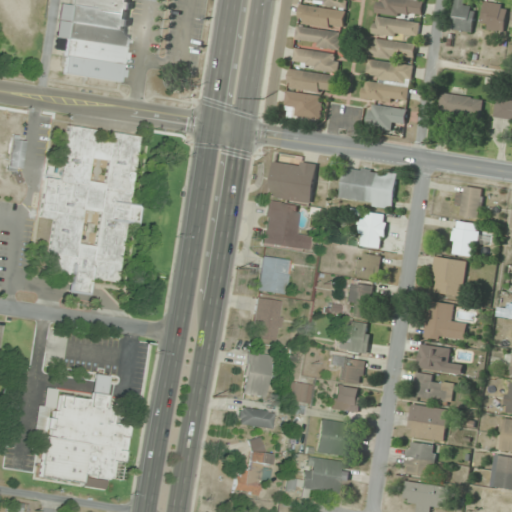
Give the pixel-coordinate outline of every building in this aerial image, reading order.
[(130,0),(70,0),(70,4),(59,3),(55,36),(66,38),(61,74),(120,81),(130,0)] [(378,0),(377,12),(423,18),(425,0),(378,0)] [(454,0),(454,31),(475,31),(475,2),(468,2),(468,0),(454,0)] [(509,5),(486,1),(482,26),(505,30),(509,5)] [(300,23),(345,28),(347,10),(302,5),(300,23)] [(422,22),(377,16),(374,33),(419,39),(422,22)] [(341,48),(343,31),(299,27),(297,44),(341,48)] [(417,41),(371,41),(371,58),(417,58),(417,41)] [(294,66),(340,71),(342,54),(297,48),(294,66)] [(415,65),(370,60),(368,79),(366,78),(363,97),(409,103),(411,85),(412,85),(415,65)] [(289,86),(335,94),(338,76),(292,69),(289,86)] [(286,112),(323,117),(326,96),(288,91),(286,112)] [(441,112),(482,117),(485,98),(443,93),(441,112)] [(511,94),(508,94),(507,99),(497,98),(496,122),(511,122),(511,94)] [(409,110),(372,103),(368,125),(395,130),(396,121),(407,122),(409,110)] [(138,136),(110,132),(109,141),(95,139),(96,130),(66,126),(59,179),(44,177),(39,217),(52,219),(45,271),(71,274),(69,292),(88,294),(90,279),(117,282),(125,222),(136,223),(139,205),(129,204),(138,136)] [(5,170),(18,173),(25,140),(15,138),(15,137),(13,137),(5,170)] [(319,163),(274,158),(270,198),(314,203),(319,163)] [(395,208),(400,172),(346,166),(341,201),(395,208)] [(465,207),(463,214),(477,219),(486,192),(462,184),(456,204),(465,207)] [(307,250),(308,235),(297,233),(300,204),(265,201),(261,245),(307,250)] [(385,248),(389,215),(365,211),(360,245),(385,248)] [(477,256),(481,223),(456,221),(452,253),(477,256)] [(469,261),(438,256),(432,292),(464,297),(469,261)] [(256,292),(285,295),(288,260),(260,257),(256,292)] [(353,316),(370,318),(375,286),(349,282),(346,303),(355,305),(353,316)] [(282,301),(255,298),(250,339),(277,342),(282,301)] [(456,305),(432,301),(426,336),(461,341),(464,322),(453,321),(456,305)] [(369,354),(373,324),(341,319),(340,328),(350,329),(348,341),(339,340),(337,349),(369,354)] [(454,348),(423,343),(419,367),(462,375),(464,364),(452,362),(454,348)] [(241,395),(266,398),(270,354),(245,352),(241,395)] [(364,384),(367,360),(331,355),(330,365),(340,366),(338,380),(364,384)] [(37,477),(107,486),(110,467),(122,469),(130,406),(104,402),(108,376),(92,374),(89,399),(56,395),(57,389),(45,387),(42,406),(37,405),(33,431),(43,433),(37,477)] [(415,397),(453,402),(456,379),(418,374),(415,397)] [(295,413),(310,411),(306,382),(284,385),(286,403),(293,402),(295,413)] [(360,413),(363,388),(334,385),(332,410),(360,413)] [(408,436),(446,442),(451,409),(413,403),(408,436)] [(272,411),(239,408),(237,426),(271,428),(272,411)] [(498,450),(511,451),(511,419),(502,418),(498,450)] [(354,448),(357,425),(320,420),(315,453),(344,457),(345,447),(354,448)] [(233,493),(257,495),(258,482),(268,483),(271,452),(259,452),(260,440),(249,439),(247,470),(235,469),(233,493)] [(404,472),(434,477),(439,446),(410,441),(404,472)] [(511,456),(499,455),(494,488),(511,490),(511,456)] [(343,462),(306,456),(300,489),(337,495),(340,482),(349,483),(351,472),(342,470),(343,462)] [(432,506),(447,508),(451,487),(407,480),(403,505),(432,511),(432,506)]
